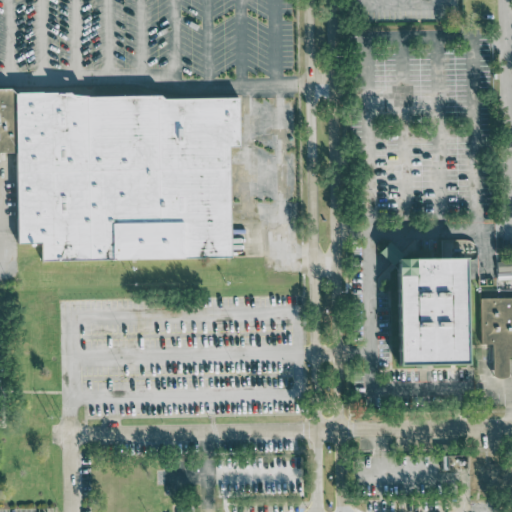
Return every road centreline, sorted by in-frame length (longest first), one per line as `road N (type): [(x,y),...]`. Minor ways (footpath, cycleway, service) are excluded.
road 1 (residential): [(339,511),(330,0)]
road 2 (residential): [(308,0),(316,511)]
road 3 (residential): [(70,432),(511,424)]
